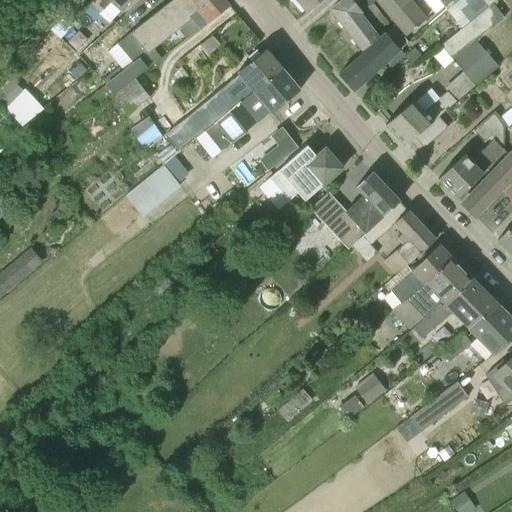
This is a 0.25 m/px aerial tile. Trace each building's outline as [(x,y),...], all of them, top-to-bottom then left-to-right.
[(110,2),(120,12),(130,0),(75,0),(65,11),(75,21),(84,13),(97,22),(103,15),(100,12),(110,2)] [(177,45),(213,18),(229,6),(224,0),(171,0),(130,33),(122,41),(137,59),(169,36),(177,45)] [(296,0),(306,12),(320,0),(296,0)] [(361,12),(359,9),(351,0),(342,0),(331,10),(362,51),(377,38),(359,13),(361,12)] [(424,21),(421,17),(406,0),(378,0),(406,35),(424,21)] [(460,29),(488,7),(481,0),(451,0),(444,7),(460,29)] [(404,145),(414,137),(438,117),(451,106),(474,85),(475,87),(498,67),(477,41),(504,17),(494,5),(493,3),(488,7),(460,29),(440,45),(462,72),(444,88),(447,92),(425,111),(414,100),(385,125),(404,145)] [(338,75),(352,91),(399,50),(385,34),(338,75)] [(204,131),(205,132),(229,112),(282,69),(265,49),(237,73),(238,75),(165,134),(177,151),(204,131)] [(98,91),(106,102),(145,72),(147,69),(139,58),(98,91)] [(269,112),(271,114),(300,89),(282,69),(229,112),(205,132),(221,151),(269,112)] [(145,72),(106,102),(114,112),(121,108),(125,115),(149,97),(147,94),(156,87),(145,72)] [(6,108),(22,127),(44,109),(25,89),(6,108)] [(438,179),(456,198),(482,173),(502,150),(503,127),(493,113),(473,131),(484,142),(489,137),(492,140),(472,162),(464,154),(438,179)] [(144,150),(157,142),(163,137),(149,117),(131,129),(144,150)] [(438,117),(414,137),(423,147),(447,127),(438,117)] [(44,154),(48,159),(62,148),(71,140),(66,135),(57,142),(44,154)] [(316,179),(322,186),(342,168),(325,148),(316,156),(307,146),(268,179),(288,203),(316,179)] [(511,151),(511,153),(462,204),(474,216),(511,176),(511,151)] [(179,187),(162,165),(125,195),(142,217),(179,187)] [(351,246),(364,234),(399,202),(371,172),(356,186),(363,195),(346,211),(328,192),(314,204),(350,247),(351,246)] [(232,189),(225,195),(228,200),(236,194),(232,189)] [(402,244),(383,261),(396,276),(435,240),(399,202),(364,234),(351,246),(366,262),(377,252),(370,245),(393,224),(401,233),(396,238),(402,244)] [(251,234),(260,226),(251,216),(242,225),(251,234)] [(511,224),(497,240),(511,255),(511,224)] [(391,291),(400,303),(401,304),(406,299),(424,284),(451,257),(439,245),(425,259),(391,291)] [(257,253),(251,258),(255,263),(261,258),(257,253)] [(406,299),(422,316),(439,303),(440,305),(470,277),(451,257),(424,284),(406,299)] [(485,317),(497,305),(470,277),(440,305),(439,303),(422,316),(424,318),(412,328),(421,338),(451,312),(466,327),(480,313),(485,317)] [(466,327),(494,356),(511,337),(511,319),(497,305),(485,317),(480,313),(466,327)] [(449,361),(470,343),(461,332),(440,350),(449,361)] [(504,405),(511,400),(511,356),(507,362),(504,359),(485,375),(504,405)] [(372,373),(354,387),(368,405),(385,390),(372,373)] [(457,381),(410,417),(420,431),(467,396),(457,381)] [(302,388),(265,421),(275,432),(312,400),(302,388)] [(332,405),(341,419),(360,406),(351,392),(332,405)] [(404,438),(417,429),(406,415),(394,424),(404,438)] [(193,478),(183,465),(176,471),(186,484),(193,478)] [(445,497),(453,509),(464,502),(456,490),(445,497)]
